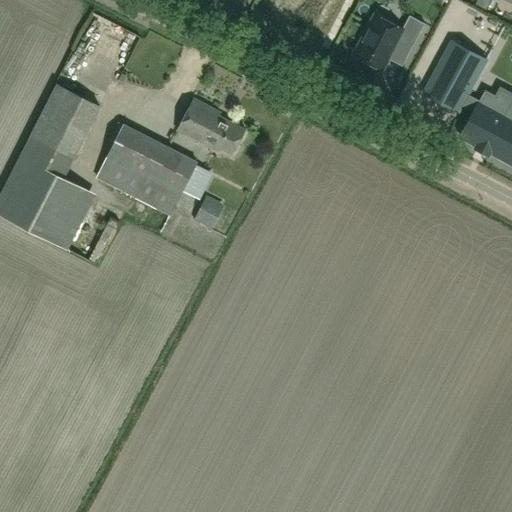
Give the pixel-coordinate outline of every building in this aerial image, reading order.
[(327,27),(339,4),(330,0),(270,0),(266,7),(311,30),(316,21),(327,27)] [(375,16),(354,55),(383,70),(398,41),(412,49),(425,24),(409,16),(402,30),(375,16)] [(99,57),(122,68),(133,44),(110,33),(99,57)] [(493,94),(511,99),(511,63),(502,61),(493,94)] [(63,178),(72,160),(99,107),(57,84),(0,194),(0,214),(56,244),(84,189),(63,178)] [(220,151),(231,157),(245,131),(218,117),(220,113),(195,100),(178,132),(218,153),(220,151)] [(462,139),(510,165),(511,161),(511,121),(480,105),(462,139)] [(169,215),(175,203),(190,211),(197,197),(199,198),(212,173),(195,165),(196,163),(118,122),(109,139),(114,142),(96,177),(169,215)]
